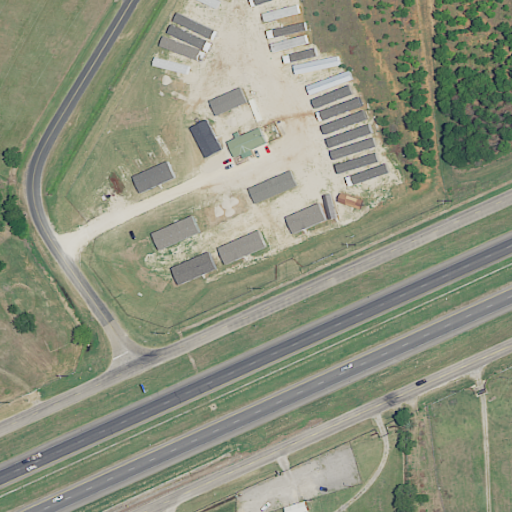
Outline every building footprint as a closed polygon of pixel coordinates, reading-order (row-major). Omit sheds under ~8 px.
[(262,13),(264,22),(301,13),(298,4),(262,13)] [(206,41),(209,34),(180,21),(177,29),(206,41)] [(303,30),(302,21),(267,25),(268,35),(303,30)] [(309,42),(307,34),(271,44),(273,52),(309,42)] [(149,89),(180,98),(185,82),(155,72),(149,89)] [(246,102),(240,87),(208,100),(215,115),(246,102)] [(305,100),(308,109),(352,96),(349,87),(305,100)] [(148,123),(146,106),(110,110),(112,127),(148,123)] [(166,153),(182,145),(168,119),(152,127),(166,153)] [(204,157),(221,149),(207,119),(190,127),(204,157)] [(164,156),(144,125),(135,131),(155,162),(164,156)] [(266,144),(259,127),(226,141),(233,158),(266,144)] [(150,165),(134,133),(124,138),(140,170),(150,165)] [(327,152),(331,162),(373,144),(369,134),(327,152)] [(138,172),(112,135),(104,141),(130,178),(138,172)] [(402,182),(395,167),(357,184),(364,199),(402,182)] [(247,188),(254,204),(297,185),(290,169),(247,188)] [(245,211),(237,193),(199,210),(207,228),(245,211)] [(337,219),(330,193),(321,196),(323,204),(285,214),(289,231),(337,219)] [(150,232),(157,249),(199,233),(192,216),(150,232)] [(265,247),(258,229),(217,247),(224,264),(265,247)] [(102,252),(108,269),(151,256),(146,238),(102,252)] [(166,281),(138,263),(129,277),(157,295),(166,281)] [(283,511),(303,511),(307,511),(304,501),(282,507),(283,511)]
